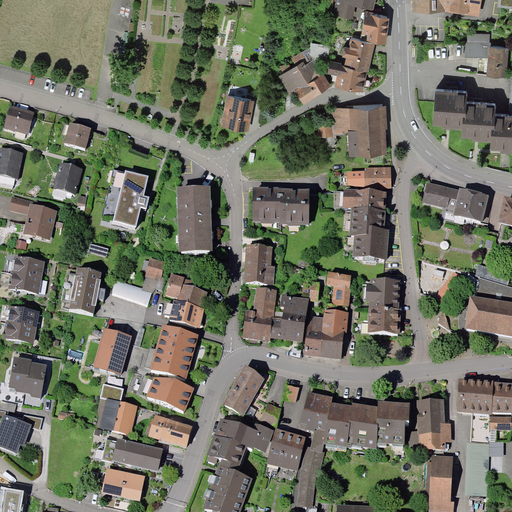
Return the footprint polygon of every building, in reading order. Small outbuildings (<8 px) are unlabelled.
[(371,3),(372,0),(337,0),(334,14),(349,17),(353,0),(357,0),(367,2),(371,3)] [(443,9),(443,8),(443,0),(413,0),(413,10),(443,9)] [(443,0),(443,8),(475,13),(476,0),(443,0)] [(360,38),(359,39),(372,42),(372,40),(384,43),(386,17),(364,11),(360,38)] [(471,44),(465,43),(465,56),(489,57),(489,61),(479,60),(477,74),(499,77),(499,75),(505,76),(508,48),(491,46),(491,44),(487,44),(488,35),(471,34),(471,44)] [(347,55),(345,66),(365,70),(372,42),(359,39),(351,38),(349,47),(343,46),(342,47),(341,53),(342,54),(347,55)] [(302,101),(327,86),(318,70),(308,76),(300,62),(281,74),(288,85),(291,83),(302,101)] [(360,90),(360,89),(364,71),(365,70),(345,66),(329,62),(328,71),(338,74),(336,85),(360,90)] [(450,121),(462,122),(461,132),(478,134),(490,135),(490,145),(507,146),(511,146),(511,115),(507,115),(493,114),(494,104),(464,102),(465,92),(435,89),(432,120),(450,121)] [(221,124),(245,129),(251,100),(227,95),(221,124)] [(349,154),(384,152),(381,105),(345,107),(344,110),(344,120),(345,121),(347,121),(349,154)] [(27,135),(32,117),(9,111),(4,129),(27,135)] [(334,145),(334,131),(331,131),(331,124),(312,125),(313,137),(318,137),(318,146),(334,145)] [(90,139),(91,133),(89,133),(72,128),(66,147),(84,152),(88,138),(90,139)] [(21,156),(0,151),(0,185),(13,188),(14,181),(16,182),(21,156)] [(74,197),(80,172),(60,166),(52,196),(53,198),(63,200),(64,199),(65,197),(70,199),(71,196),(74,197)] [(389,190),(389,170),(365,170),(365,175),(347,175),(347,189),(365,189),(365,190),(389,190)] [(113,228),(135,233),(140,213),(145,215),(148,203),(143,202),(148,181),(126,175),(125,177),(113,174),(101,224),(113,227),(113,228)] [(454,219),(479,225),(486,200),(460,194),(459,196),(426,188),(422,204),(445,210),(444,214),(454,217),(454,219)] [(181,256),(208,255),(206,193),(178,194),(181,256)] [(307,226),(308,196),(281,196),(281,194),(252,194),(252,224),(280,224),(280,226),(307,226)] [(357,213),(382,215),(383,196),(356,196),(356,195),(343,195),(343,214),(352,214),(352,213),(357,213)] [(77,205),(84,206),(85,199),(79,197),(77,205)] [(10,211),(26,215),(29,204),(13,200),(10,211)] [(511,205),(504,203),(500,224),(511,226),(511,205)] [(53,215),(31,210),(25,235),(47,241),(53,215)] [(381,234),(382,215),(357,213),(352,213),(352,214),(350,239),(355,239),(353,261),(383,263),(386,234),(381,234)] [(266,236),(266,250),(247,249),(245,286),(271,288),(272,272),(279,272),(281,251),(282,238),(266,236)] [(88,254),(105,258),(107,251),(90,246),(88,254)] [(12,276),(38,281),(41,266),(15,261),(12,276)] [(154,289),(154,291),(161,292),(166,274),(162,273),(163,268),(148,263),(145,277),(151,279),(149,288),(154,289)] [(505,286),(508,278),(479,269),(476,277),(505,286)] [(68,313),(92,318),(100,277),(76,272),(75,280),(67,278),(62,304),(70,305),(68,313)] [(36,295),(38,281),(12,276),(10,291),(36,295)] [(345,308),(347,308),(350,280),(328,276),(326,287),(336,289),(334,306),(345,307),(345,308)] [(446,303),(448,297),(461,282),(453,276),(439,294),(438,299),(446,303)] [(177,300),(176,304),(200,311),(204,295),(181,288),(183,282),(170,279),(165,297),(177,300)] [(511,290),(478,279),(474,302),(470,302),(465,331),(511,338),(511,290)] [(146,308),(150,296),(113,283),(111,297),(146,308)] [(370,311),(396,312),(397,285),(371,283),(370,311)] [(309,301),(316,302),(318,285),(310,285),(309,301)] [(255,316),(261,318),(259,342),(269,343),(270,339),(272,323),(275,293),(257,291),(255,316)] [(282,325),(272,323),(270,339),(301,344),(307,303),(285,301),(285,298),(282,298),(282,300),(281,300),(280,310),(283,310),(282,325)] [(169,323),(196,330),(200,311),(176,304),(174,304),(173,308),(167,306),(164,318),(170,319),(169,323)] [(7,326),(33,330),(36,316),(10,311),(7,326)] [(398,312),(396,312),(370,311),(368,336),(396,337),(398,312)] [(242,339),(259,342),(261,318),(255,316),(244,315),(242,339)] [(324,319),(323,323),(319,358),(339,360),(343,326),(344,317),(324,315),(324,319)] [(304,357),(319,358),(323,323),(308,321),(304,357)] [(30,345),(33,330),(7,326),(4,341),(30,345)] [(165,329),(152,374),(186,384),(199,339),(165,329)] [(105,333),(93,372),(121,380),(133,342),(105,333)] [(8,388),(24,391),(29,365),(13,362),(8,388)] [(29,365),(24,391),(24,393),(40,396),(44,371),(29,368),(29,365)] [(246,407),(261,382),(245,371),(223,407),(240,418),(241,416),(250,420),(254,412),(246,407)] [(144,378),(137,396),(185,417),(193,390),(173,383),(144,378)] [(456,413),(470,414),(488,415),(510,415),(511,390),(493,388),(493,387),(458,384),(456,413)] [(124,390),(104,385),(100,402),(110,404),(121,406),(124,390)] [(282,401),(292,403),(295,390),(286,388),(282,401)] [(325,433),(329,409),(330,403),(322,401),(322,400),(307,397),(301,425),(302,426),(301,430),(309,432),(312,433),(315,434),(312,451),(308,449),(301,474),(304,475),(301,483),(297,497),(296,511),(298,511),(309,511),(314,478),(315,478),(322,452),(321,452),(322,446),(325,433)] [(0,410),(13,414),(15,406),(0,402),(0,410)] [(422,428),(442,426),(441,403),(421,404),(422,428)] [(107,414),(128,418),(131,409),(121,406),(110,404),(107,414)] [(260,422),(275,429),(279,413),(266,407),(260,422)] [(404,427),(407,428),(409,409),(383,408),(377,407),(377,413),(373,412),(351,409),(351,412),(347,411),(329,409),(325,433),(322,446),(350,450),(350,446),(359,447),(359,448),(375,451),(375,445),(403,446),(404,427)] [(127,425),(128,418),(107,414),(106,421),(127,425)] [(470,414),(469,447),(487,447),(488,415),(470,414)] [(40,433),(43,419),(24,417),(21,426),(3,419),(0,428),(0,452),(17,459),(20,450),(24,452),(31,430),(40,433)] [(149,438),(167,444),(173,425),(155,420),(154,422),(151,421),(147,433),(150,434),(149,438)] [(508,443),(511,432),(510,420),(490,420),(489,444),(508,443)] [(124,435),(127,425),(106,421),(103,431),(124,435)] [(215,438),(236,447),(243,430),(220,422),(215,438)] [(191,431),(173,425),(167,444),(185,449),(191,431)] [(443,456),(442,426),(422,428),(422,437),(418,437),(418,435),(409,436),(409,451),(432,451),(443,456)] [(256,435),(243,430),(236,447),(243,450),(262,458),(263,454),(261,454),(271,434),(269,433),(258,429),(256,435)] [(281,469),(296,472),(304,441),(275,433),(268,460),(267,465),(273,467),(274,464),(281,466),(281,469)] [(243,450),(236,447),(215,438),(207,458),(236,468),(243,450)] [(101,463),(157,476),(162,454),(106,442),(101,463)] [(491,468),(505,468),(504,455),(501,455),(501,444),(488,445),(488,448),(489,448),(489,456),(491,456),(491,468)] [(467,497),(485,498),(487,447),(469,447),(467,497)] [(449,504),(451,465),(431,464),(429,503),(431,503),(430,511),(451,511),(452,505),(449,504)] [(101,493),(140,501),(145,476),(107,468),(101,493)] [(219,471),(211,491),(241,502),(249,482),(219,471)] [(0,511),(20,511),(23,497),(10,495),(10,493),(0,491),(0,492),(0,511)] [(205,511),(237,511),(241,502),(211,491),(204,511),(205,511)]
